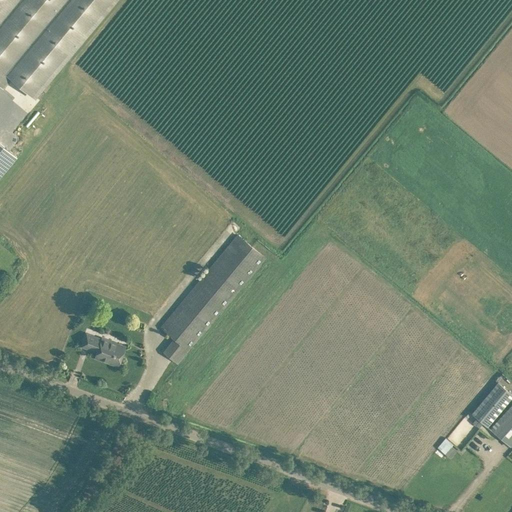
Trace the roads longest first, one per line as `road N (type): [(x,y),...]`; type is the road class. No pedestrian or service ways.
road 1 (unclassified): [(418,511),(0,356)]
road 2 (track): [(141,409),(72,511)]
